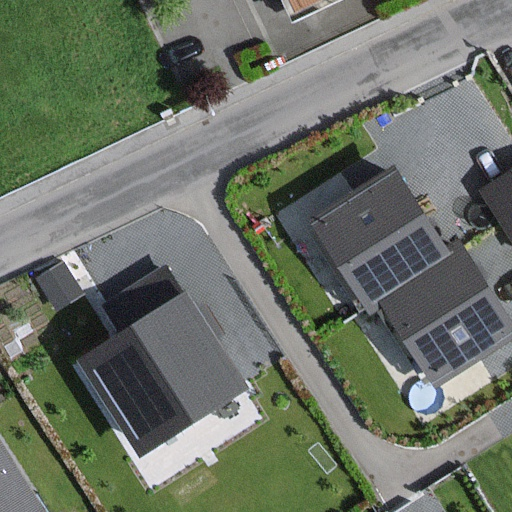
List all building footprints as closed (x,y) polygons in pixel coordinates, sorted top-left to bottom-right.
[(511,173),(488,188),(511,226),(511,173)] [(317,225),(370,309),(385,300),(437,382),(511,333),(511,325),(463,250),(447,260),(393,176),(317,225)] [(79,292),(62,264),(41,277),(58,305),(79,292)] [(212,340),(184,297),(87,359),(143,449),(243,386),(212,340)] [(0,511),(42,511),(0,444),(0,511)]
